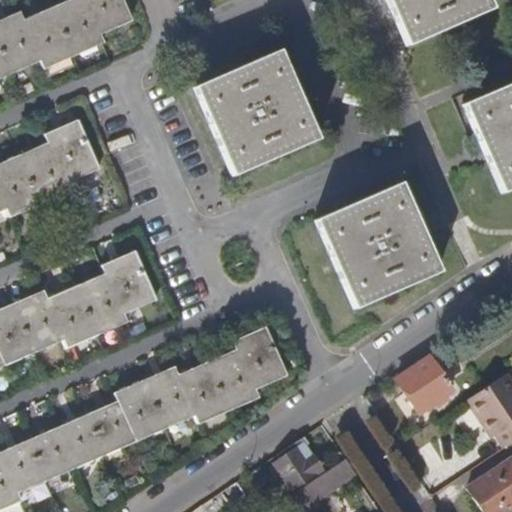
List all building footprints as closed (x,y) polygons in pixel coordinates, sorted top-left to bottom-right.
[(127,0),(62,0),(27,15),(24,7),(1,18),(0,18),(0,71),(41,53),(44,61),(103,35),(100,26),(132,11),(127,0)] [(489,1),(488,0),(388,0),(406,38),(489,1)] [(296,82),(279,45),(195,83),(232,167),(317,130),(296,82)] [(511,182),(511,84),(466,104),(485,149),(501,187),(511,182)] [(78,115),(47,129),(53,141),(10,159),(0,163),(0,206),(6,204),(10,212),(69,187),(66,178),(98,163),(78,115)] [(415,218),(398,180),(316,215),(355,301),(435,265),(415,218)] [(135,246),(104,259),(110,272),(50,297),(46,288),(17,301),(0,308),(0,361),(64,334),(67,342),(127,317),(123,308),(155,293),(135,246)] [(268,321),(236,334),(242,347),(200,365),(182,372),(179,363),(144,379),(104,396),(65,413),(40,424),(15,435),(0,441),(0,505),(22,496),(18,485),(197,410),(200,418),(259,392),(256,383),(288,368),(268,321)] [(447,392),(426,360),(394,380),(416,413),(447,392)] [(511,387),(504,376),(465,401),(489,439),(494,438),(501,449),(511,442),(511,387)] [(300,441),(275,458),(278,463),(273,467),(288,491),(319,470),(300,441)] [(504,511),(511,507),(511,460),(511,459),(464,489),(478,511),(504,511)] [(300,511),(354,475),(344,460),(289,497),(299,511),(300,511)] [(233,485),(223,493),(230,504),(241,496),(233,485)]
